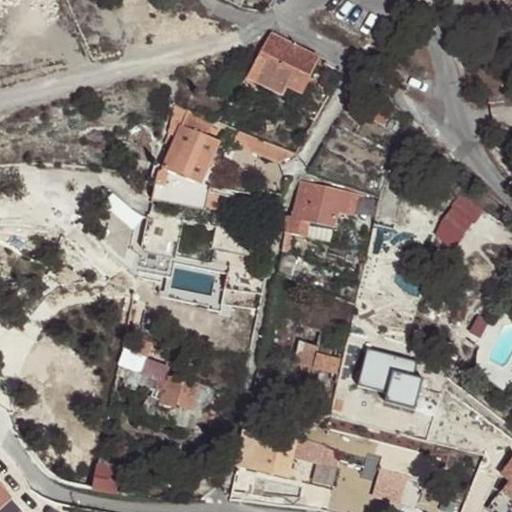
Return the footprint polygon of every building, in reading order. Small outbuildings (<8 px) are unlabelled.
[(317,61),(277,38),(250,87),(283,104),(288,96),(295,100),(317,61)] [(327,100),(339,79),(326,73),(316,94),(327,100)] [(212,122),(178,107),(169,148),(173,149),(166,168),(204,181),(218,142),(207,138),(212,122)] [(277,166),(294,155),(264,143),(258,157),(277,166)] [(298,171),(297,180),(300,181),(315,185),(317,178),(298,171)] [(357,195),(315,185),(300,181),(296,203),(293,220),(314,226),(322,227),(338,230),(341,218),(350,220),(357,195)] [(462,196),(438,234),(462,249),(486,211),(462,196)] [(344,248),(350,220),(341,218),(338,230),(322,227),(314,226),(309,242),(344,248)] [(289,219),(285,236),(309,242),(314,226),(293,220),(289,219)] [(316,356),(320,342),(301,337),(294,364),(313,369),(316,356)] [(341,360),(344,346),(320,342),(316,356),(341,360)] [(371,352),(363,390),(432,404),(439,366),(371,352)] [(338,373),(341,360),(316,356),(313,369),(317,370),(338,373)] [(165,383),(194,392),(196,387),(167,377),(165,383)] [(188,413),(194,392),(165,383),(158,404),(188,413)] [(183,430),(188,413),(158,404),(153,420),(183,430)] [(241,450),(236,470),(257,474),(261,455),(277,458),(279,446),(245,437),(242,451),(241,450)] [(292,462),(277,458),(261,455),(257,474),(287,481),(292,462)] [(98,492),(134,498),(138,477),(103,471),(98,492)] [(511,511),(511,478),(489,504),(498,511),(511,511)] [(0,511),(9,505),(0,495),(0,511)]
